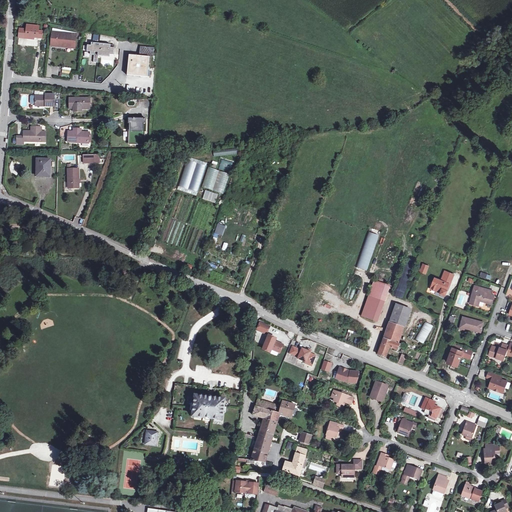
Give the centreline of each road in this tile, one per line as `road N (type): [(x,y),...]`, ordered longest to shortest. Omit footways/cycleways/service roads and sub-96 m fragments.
road 1 (residential): [(0,197),(459,395)]
road 2 (residential): [(7,76),(97,87),(112,85),(121,62)]
